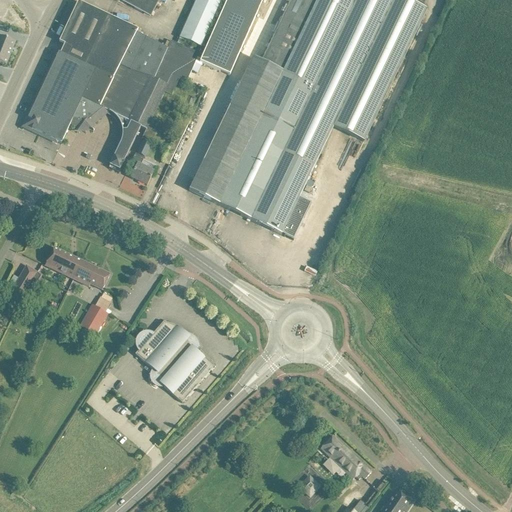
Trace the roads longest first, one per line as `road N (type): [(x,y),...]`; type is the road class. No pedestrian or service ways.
road 1 (tertiary): [(222,275),(139,222),(40,180)]
road 2 (tertiary): [(234,398),(116,511)]
road 3 (tertiary): [(482,511),(369,397)]
